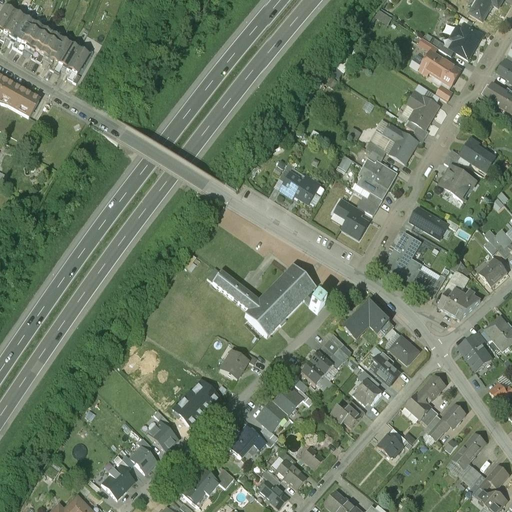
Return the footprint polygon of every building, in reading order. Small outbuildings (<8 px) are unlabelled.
[(479,0),(470,16),(482,24),(488,14),(486,13),(490,6),(498,11),(502,3),(497,0),(479,0)] [(5,9),(0,17),(0,36),(1,37),(2,35),(14,16),(12,14),(12,13),(5,9)] [(14,16),(2,35),(7,38),(5,40),(6,40),(10,42),(23,21),(21,20),(22,18),(15,14),(14,16)] [(377,14),(373,21),(386,30),(390,23),(377,14)] [(25,22),(23,21),(10,42),(15,45),(16,43),(21,46),(33,25),(26,21),(25,22)] [(33,25),(21,46),(25,48),(24,50),(24,51),(29,53),(41,32),(39,31),(40,29),(33,25)] [(464,27),(450,49),(455,52),(469,61),(483,38),(464,27)] [(43,33),(41,32),(29,53),(33,56),(35,54),(39,57),(51,36),(44,32),(43,33)] [(51,36),(39,57),(43,59),(42,61),(43,61),(47,64),(59,43),(57,41),(58,40),(51,36)] [(450,49),(435,40),(431,48),(438,52),(451,60),(455,52),(450,49)] [(62,44),(59,43),(47,64),(51,67),(52,67),(53,65),(57,67),(69,47),(62,42),(62,44)] [(16,43),(15,45),(12,50),(17,53),(21,46),(16,43)] [(431,48),(423,43),(419,49),(430,56),(430,55),(434,58),(438,52),(431,48)] [(25,48),(21,46),(17,53),(21,56),(24,51),(24,50),(25,48)] [(77,51),(69,47),(57,67),(62,70),(60,72),(61,72),(65,75),(78,53),(76,52),(77,51)] [(78,53),(65,75),(69,77),(70,78),(71,76),(76,78),(88,58),(81,53),(80,55),(78,53)] [(35,54),(33,56),(30,61),(35,64),(39,57),(35,54)] [(434,58),(430,55),(430,56),(425,64),(419,75),(426,80),(428,76),(451,90),(461,73),(434,58)] [(39,57),(35,64),(40,66),(43,61),(42,61),(43,59),(39,57)] [(419,75),(425,64),(417,59),(411,68),(412,70),(419,75)] [(511,66),(505,62),(497,75),(510,83),(510,84),(511,85),(511,66)] [(52,67),(51,67),(48,72),(53,74),(57,67),(53,65),(52,67)] [(62,70),(57,67),(53,74),(58,77),(61,72),(60,72),(62,70)] [(71,76),(70,78),(69,77),(66,82),(72,85),(76,78),(71,76)] [(0,107),(8,110),(28,122),(28,121),(38,104),(0,81),(0,107)] [(502,92),(492,87),(486,98),(495,104),(494,106),(511,116),(511,113),(511,101),(501,95),(502,92)] [(452,95),(441,89),(436,99),(446,105),(452,95)] [(423,101),(415,96),(408,108),(416,113),(409,124),(418,129),(424,133),(425,132),(428,126),(426,124),(430,117),(433,118),(438,109),(423,100),(423,101)] [(486,98),(485,98),(482,104),(491,111),(494,106),(495,104),(486,98)] [(389,129),(384,137),(376,150),(386,156),(404,167),(412,155),(409,153),(415,143),(402,136),(401,137),(389,129)] [(424,133),(418,129),(414,135),(424,141),(428,134),(425,132),(424,133)] [(479,146),(469,140),(459,157),(458,159),(461,161),(486,176),(495,160),(477,149),(479,146)] [(376,150),(370,146),(365,153),(370,156),(371,157),(372,155),(383,161),(386,156),(376,150)] [(459,157),(452,153),(449,158),(459,164),(461,161),(458,159),(459,157)] [(383,161),(372,155),(371,157),(370,156),(367,162),(375,167),(376,164),(380,166),(383,161)] [(459,164),(449,158),(444,166),(451,171),(452,169),(455,171),(459,164)] [(380,166),(376,164),(375,167),(367,162),(362,170),(376,178),(373,184),(388,192),(397,177),(380,166)] [(288,168),(279,183),(284,186),(289,178),(293,171),(288,168)] [(455,171),(452,169),(451,171),(446,179),(449,180),(443,190),(455,197),(453,199),(463,205),(472,191),(470,189),(474,182),(455,171)] [(376,178),(362,170),(358,178),(360,180),(356,187),(370,195),(381,202),(382,202),(380,201),(386,192),(387,193),(388,192),(373,184),(376,178)] [(302,186),(289,178),(284,186),(279,194),(292,202),(294,199),(309,208),(320,189),(305,181),(302,186)] [(381,202),(370,195),(367,200),(378,208),(381,202)] [(367,200),(363,198),(357,209),(372,218),(378,208),(367,200)] [(362,216),(340,203),(334,213),(347,220),(340,231),(358,241),(366,227),(359,222),(362,216)] [(411,225),(440,242),(448,229),(419,212),(411,225)] [(404,234),(383,269),(400,279),(403,274),(407,267),(421,244),(404,234)] [(506,253),(494,239),(489,243),(505,261),(511,255),(511,254),(509,251),(506,253)] [(457,261),(450,273),(455,276),(456,273),(465,279),(469,275),(457,261)] [(489,266),(478,276),(490,290),(507,275),(496,263),(491,268),(489,266)] [(436,283),(419,273),(418,273),(407,267),(403,274),(410,278),(403,288),(408,291),(411,286),(428,296),(436,283)] [(249,314),(245,318),(266,340),(279,327),(280,328),(286,323),(285,322),(303,303),(310,308),(309,308),(318,316),(325,307),(317,299),(316,300),(310,296),(315,291),(293,269),(287,276),(285,275),(280,280),(281,281),(258,305),(249,314)] [(215,271),(207,281),(212,285),(220,275),(215,271)] [(469,297),(462,292),(469,281),(465,279),(456,273),(455,276),(445,292),(447,294),(438,309),(459,322),(480,304),(474,300),(476,298),(471,294),(469,297)] [(410,278),(403,274),(400,279),(397,284),(403,288),(410,278)] [(258,305),(220,275),(212,285),(249,314),(258,305)] [(436,283),(428,296),(434,300),(445,281),(440,277),(436,283)] [(387,322),(369,305),(346,327),(355,336),(369,321),(378,331),(387,322)] [(511,333),(500,319),(485,332),(492,341),(503,354),(511,345),(511,333)] [(387,322),(378,331),(385,337),(392,330),(393,329),(387,322)] [(385,337),(384,338),(388,342),(395,334),(392,330),(385,337)] [(492,341),(485,332),(480,337),(486,346),(492,341)] [(479,336),(474,340),(481,349),(486,346),(480,337),(479,336)] [(344,347),(335,338),(330,343),(338,351),(339,351),(344,347)] [(401,339),(389,352),(406,367),(418,354),(401,339)] [(474,340),(458,351),(475,375),(491,363),(481,349),(474,340)] [(330,343),(328,342),(322,348),(332,357),(338,351),(330,343)] [(332,357),(322,348),(318,354),(327,363),(332,357)] [(230,355),(219,374),(237,384),(247,364),(243,362),(230,355)] [(390,368),(393,365),(383,355),(374,365),(380,370),(378,372),(375,375),(389,388),(400,376),(390,368)] [(256,362),(246,356),(243,362),(247,364),(253,367),(256,362)] [(331,368),(316,356),(308,365),(323,378),(331,368)] [(323,378),(308,365),(299,375),(314,388),(323,378)] [(377,384),(363,372),(359,377),(365,383),(352,398),(363,408),(367,404),(371,408),(381,397),(380,396),(372,389),(377,384)] [(307,390),(294,379),(290,384),(299,392),(302,395),(307,390)] [(433,379),(406,410),(420,422),(430,410),(424,404),(428,399),(432,402),(444,389),(433,379)] [(201,383),(186,398),(205,416),(219,402),(201,383)] [(500,386),(490,394),(499,406),(509,399),(504,393),(500,386)] [(285,391),(272,406),(285,418),(287,420),(302,403),(295,397),(293,395),(291,397),(285,391)] [(302,395),(299,392),(295,397),(302,403),(308,409),(313,404),(302,395)] [(205,416),(186,398),(172,412),(191,430),(205,416)] [(364,415),(350,402),(346,407),(360,419),(364,415)] [(272,406),(270,405),(257,420),(263,425),(261,427),(264,429),(271,435),(285,418),(272,406)] [(360,419),(346,407),(341,412),(336,408),(328,417),(339,426),(342,423),(350,431),(360,419)] [(454,408),(446,418),(456,427),(465,417),(454,408)] [(430,410),(420,422),(428,429),(438,417),(430,410)] [(152,418),(159,425),(165,431),(169,426),(157,414),(152,418)] [(456,427),(446,418),(442,421),(453,431),(456,427)] [(147,436),(164,454),(176,442),(165,431),(159,425),(147,436)] [(245,429),(227,450),(240,461),(251,448),(257,453),(264,446),(258,440),(245,429)] [(264,429),(260,434),(262,436),(273,446),(277,441),(271,435),(264,429)] [(405,442),(393,431),(389,436),(401,447),(405,442)] [(273,446),(262,436),(258,440),(264,446),(269,451),(274,446),(273,446)] [(401,447),(389,436),(377,449),(392,461),(403,448),(401,447)] [(474,436),(452,463),(463,473),(486,446),(474,436)] [(451,455),(457,444),(449,440),(444,451),(451,455)] [(137,448),(141,451),(150,460),(155,455),(143,442),(137,448)] [(310,450),(300,461),(304,464),(313,453),(310,450)] [(141,451),(130,462),(134,467),(144,477),(156,466),(150,460),(141,451)] [(295,465),(281,453),(277,458),(284,464),(290,470),(295,465)] [(313,453),(304,464),(313,473),(323,462),(313,453)] [(130,471),(134,467),(130,462),(126,459),(122,463),(130,471)] [(284,464),(275,474),(283,482),(295,492),(305,482),(290,470),(284,464)] [(486,482),(491,486),(497,492),(509,478),(498,468),(486,482)] [(109,479),(100,487),(116,503),(126,494),(125,493),(134,484),(119,469),(114,474),(113,473),(108,478),(109,479)] [(275,474),(270,470),(266,474),(271,479),(279,486),(283,482),(275,474)] [(472,470),(462,482),(471,490),(474,486),(481,478),(472,470)] [(233,481),(223,472),(213,483),(224,492),(233,481)] [(201,473),(191,485),(189,483),(183,490),(179,496),(196,510),(206,499),(207,500),(215,491),(208,485),(212,481),(201,473)] [(275,490),(267,483),(271,479),(266,474),(261,479),(267,483),(257,494),(276,511),(279,511),(288,502),(275,490)] [(486,482),(481,478),(474,486),(479,490),(484,494),(491,486),(486,482)] [(279,486),(271,479),(267,483),(275,490),(279,486)] [(492,501),(484,494),(479,490),(472,498),(484,508),(485,510),(486,511),(499,511),(507,503),(500,498),(494,498),(492,501)] [(345,504),(336,496),(325,507),(330,511),(357,511),(346,502),(345,504)] [(65,511),(61,511),(60,510),(58,511),(87,511),(76,501),(65,511)]
